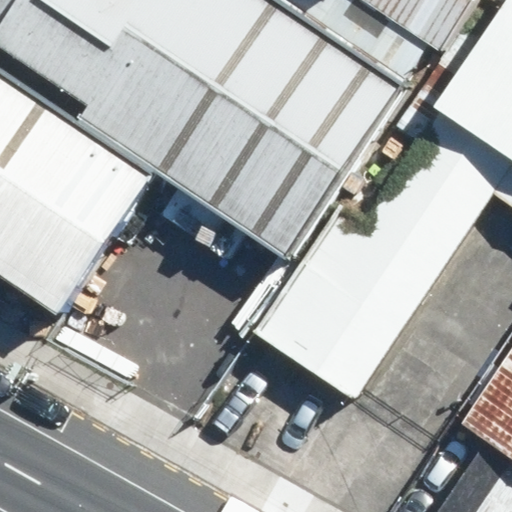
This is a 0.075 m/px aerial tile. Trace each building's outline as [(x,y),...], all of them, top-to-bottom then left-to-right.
[(0,0),(0,59),(301,257),(415,85),(285,0),(0,0)] [(345,207),(262,329),(363,397),(499,197),(511,205),(511,0),(488,0),(402,128),(422,141),(367,222),(345,207)] [(357,0),(337,30),(410,79),(434,43),(449,53),(483,0),(357,0)] [(0,68),(0,266),(68,312),(162,179),(0,68)] [(492,440),(444,511),(511,511),(511,360),(469,425),(492,440)]
